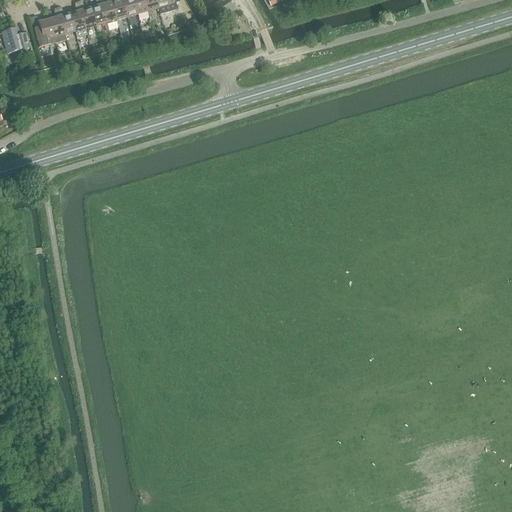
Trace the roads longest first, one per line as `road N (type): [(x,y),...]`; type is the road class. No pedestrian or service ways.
road 1 (secondary): [(233,101),(511,17)]
road 2 (unclassified): [(224,69),(496,0)]
road 3 (secondary): [(0,172),(233,101)]
road 4 (unclassified): [(0,146),(72,112),(224,69)]
